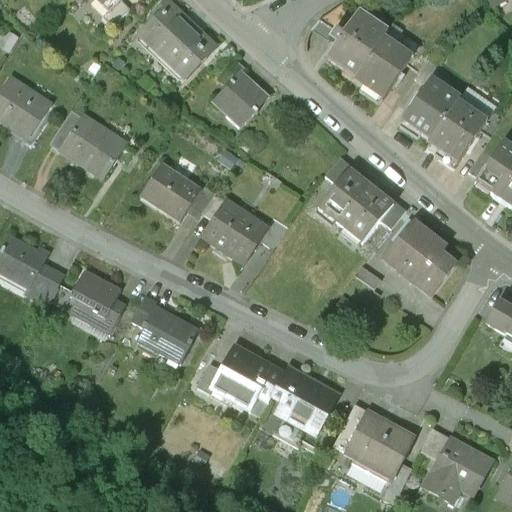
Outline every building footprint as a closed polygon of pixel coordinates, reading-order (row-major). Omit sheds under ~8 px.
[(90,0),(107,16),(108,17),(122,4),(125,0),(90,0)] [(511,0),(487,0),(494,14),(496,13),(493,9),(510,0),(511,0)] [(122,4),(108,17),(107,16),(102,20),(112,31),(126,17),(129,12),(122,4)] [(191,29),(167,4),(157,14),(160,17),(139,39),(162,60),(191,29)] [(360,17),(328,62),(357,82),(385,42),(388,37),(360,17)] [(333,44),(342,30),(323,19),(315,33),(333,44)] [(216,52),(191,29),(162,60),(187,83),(216,52)] [(357,82),(355,84),(384,104),(408,69),(414,62),(385,42),(357,82)] [(414,62),(408,69),(420,77),(430,63),(434,57),(422,49),(414,62)] [(420,77),(416,83),(427,90),(433,82),(441,70),(430,63),(420,77)] [(236,66),(220,84),(221,85),(228,90),(241,75),(242,76),(244,74),(236,66)] [(242,76),(241,75),(228,90),(217,102),(218,103),(219,102),(230,113),(225,119),(226,120),(227,120),(240,132),(239,132),(240,133),(255,116),(256,117),(258,115),(250,108),(263,94),(262,93),(261,94),(242,76)] [(51,109),(10,82),(0,97),(0,123),(13,132),(17,125),(30,106),(46,117),(51,109)] [(427,90),(403,125),(431,145),(459,105),(462,101),(433,82),(427,90)] [(431,145),(430,147),(459,167),(488,125),(459,105),(431,145)] [(46,117),(30,106),(17,125),(37,138),(50,119),(46,117)] [(72,113),(49,146),(61,154),(82,120),(72,113)] [(126,148),(82,120),(61,154),(89,172),(91,169),(106,179),(126,148)] [(511,148),(504,144),(479,182),(476,187),(511,211),(511,148)] [(483,155),(469,175),(479,182),(493,161),(483,155)] [(340,162),(325,180),(336,189),(349,173),(350,175),(352,172),(340,162)] [(203,193),(163,167),(141,200),(181,226),(191,211),(203,193)] [(350,175),(349,173),(336,189),(318,211),(363,247),(380,225),(393,209),(392,208),(350,175)] [(216,197),(205,190),(203,193),(191,211),(202,218),(216,197)] [(227,204),(216,197),(202,218),(212,225),(225,205),(226,206),(227,204)] [(226,206),(225,205),(212,225),(201,242),(243,270),(260,246),(268,233),(267,233),(226,206)] [(395,205),(392,208),(393,209),(380,225),(391,233),(406,214),(395,205)] [(286,232),(273,223),(267,233),(268,233),(260,246),(271,254),(286,232)] [(412,225),(383,262),(431,299),(455,269),(439,256),(444,250),(412,225)] [(37,256),(9,241),(0,256),(0,275),(28,291),(29,292),(38,277),(47,259),(38,254),(37,256)] [(381,283),(362,270),(355,280),(375,293),(381,283)] [(120,296),(84,276),(70,302),(75,305),(69,318),(99,335),(111,314),(120,296)] [(38,277),(29,292),(28,291),(24,298),(36,306),(49,283),(38,277)] [(156,309),(143,302),(131,324),(144,331),(154,312),(156,309)] [(511,310),(499,303),(486,326),(504,337),(506,334),(511,337),(511,310)] [(197,336),(154,312),(144,331),(145,331),(138,344),(181,368),(192,347),(191,346),(197,336)] [(120,319),(111,314),(99,335),(109,340),(120,319)] [(283,379),(254,364),(255,362),(233,350),(219,375),(210,392),(211,392),(212,391),(228,400),(227,401),(249,413),(256,400),(268,406),(272,400),(283,379)] [(210,370),(198,391),(208,397),(210,392),(219,375),(210,370)] [(338,401),(287,372),(283,379),(272,400),(283,406),(277,417),(316,439),(338,401)] [(355,410),(334,452),(345,458),(368,417),(355,410)] [(416,443),(368,417),(345,458),(393,484),(416,443)] [(450,443),(433,434),(421,456),(439,465),(450,443)] [(490,464),(450,443),(439,465),(425,491),(443,501),(451,486),(473,498),(490,464)] [(511,480),(503,497),(511,501),(511,480)]
